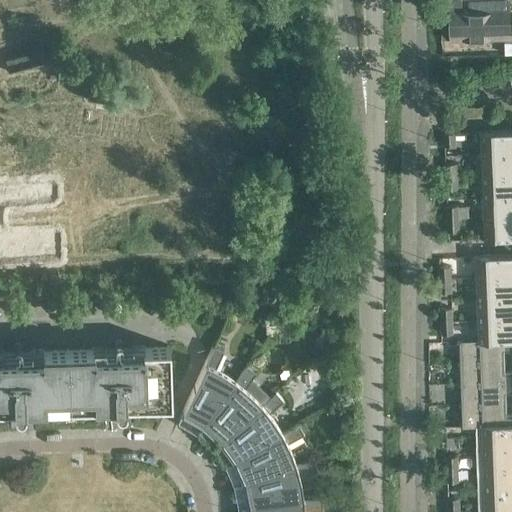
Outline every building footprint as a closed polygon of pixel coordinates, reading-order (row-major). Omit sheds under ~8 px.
[(470,23),(471,37),(508,35),(507,21),(492,22),(491,11),(477,11),(477,23),(470,23)] [(452,26),(442,26),(443,38),(452,38),(452,26)] [(42,48),(5,58),(9,72),(46,62),(42,48)] [(90,85),(88,99),(125,104),(127,90),(90,85)] [(511,129),(485,130),(486,152),(511,151),(511,129)] [(445,132),(446,145),(457,144),(456,132),(445,132)] [(511,151),(486,152),(487,173),(511,172),(511,151)] [(457,162),(446,163),(447,175),(458,175),(457,162)] [(511,172),(487,173),(487,195),(511,193),(511,172)] [(458,175),(447,175),(447,188),(458,187),(458,175)] [(511,193),(487,195),(488,216),(511,215),(511,193)] [(459,204),(448,205),(448,217),(459,217),(459,204)] [(468,205),(459,205),(459,217),(469,216),(468,205)] [(511,215),(488,216),(489,238),(511,236),(511,215)] [(459,217),(448,217),(449,230),(460,229),(459,217)] [(511,252),(480,254),(481,275),(511,274),(511,252)] [(451,265),(440,265),(441,278),(451,277),(451,265)] [(511,274),(481,275),(482,297),(511,295),(511,274)] [(451,277),(441,278),(441,291),(452,290),(451,277)] [(246,289),(246,297),(251,297),(251,300),(263,300),(263,289),(246,289)] [(511,295),(482,297),(483,318),(511,317),(511,295)] [(453,307),(442,307),(442,320),(453,320),(453,307)] [(484,338),(462,339),(462,341),(511,338),(511,317),(483,318),(484,338)] [(453,320),(442,320),(443,333),(454,332),(453,320)] [(511,338),(462,341),(463,362),(505,360),(505,349),(511,349),(511,338)] [(213,344),(183,410),(204,423),(236,379),(222,370),(216,367),(224,349),(213,344)] [(95,347),(68,348),(70,400),(94,399),(94,404),(111,403),(112,421),(130,421),(129,403),(147,402),(146,397),(171,396),(169,345),(142,345),(142,347),(132,347),(131,347),(130,347),(119,348),(118,347),(118,348),(107,348),(105,348),(95,349),(95,347)] [(5,350),(0,350),(0,406),(10,406),(11,425),(29,424),(29,406),(46,405),(46,400),(70,400),(68,348),(41,349),(42,350),(32,351),(31,350),(30,350),(19,351),(16,351),(5,352),(5,350)] [(330,350),(317,359),(322,366),(335,356),(330,350)] [(505,360),(463,362),(464,383),(511,381),(511,369),(506,370),(505,360)] [(236,379),(204,423),(222,439),(262,403),(271,395),(252,377),(256,371),(247,364),(236,379)] [(511,381),(464,383),(465,405),(507,403),(506,392),(511,391),(511,381)] [(262,403),(222,439),(235,458),(283,432),(282,432),(273,417),(269,412),(284,400),(276,391),(271,395),(262,403)] [(507,403),(465,405),(466,426),(486,425),(511,424),(511,412),(507,412),(507,403)] [(283,432),(235,458),(236,458),(245,480),(297,464),(296,464),(291,448),(288,442),(304,433),(298,423),(282,432),(283,432)] [(511,424),(486,425),(487,444),(511,443),(511,424)] [(511,443),(487,444),(488,466),(511,464),(511,443)] [(458,455),(447,455),(448,468),(459,467),(458,455)] [(297,464),(245,480),(250,504),(304,499),(301,482),(300,475),(318,470),(314,458),(296,464),(297,464)] [(511,464),(488,466),(489,487),(511,486),(511,464)] [(459,467),(448,468),(448,481),(459,480),(459,467)] [(511,486),(489,487),(489,508),(511,507),(511,486)] [(250,504),(249,511),(304,511),(304,510),(323,509),(322,497),(304,499),(250,504)] [(460,497),(449,497),(449,510),(460,510),(460,497)]
